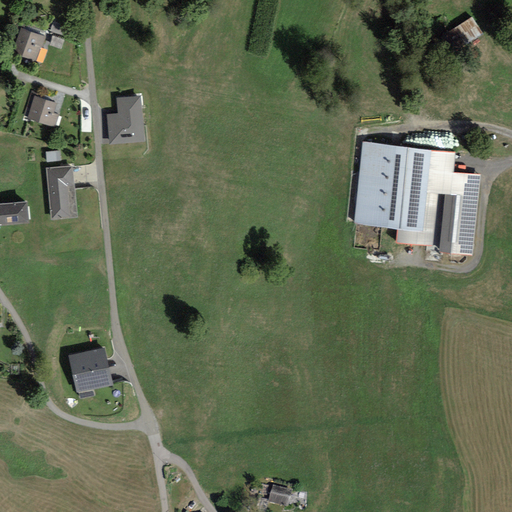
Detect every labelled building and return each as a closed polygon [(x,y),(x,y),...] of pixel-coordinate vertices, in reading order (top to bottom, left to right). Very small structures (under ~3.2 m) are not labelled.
[(484,34),(472,16),(456,27),(468,45),(484,34)] [(68,27),(53,22),(49,30),(64,36),(68,27)] [(45,37),(21,28),(12,53),(37,61),(45,37)] [(56,103),(34,96),(27,119),(54,128),(59,115),(53,113),(56,103)] [(144,140),(140,96),(116,98),(118,114),(107,115),(110,143),(144,140)] [(457,151),(362,141),(354,224),(399,229),(397,242),(427,245),(427,251),(472,256),(480,174),(455,172),(457,151)] [(60,150),(45,151),(46,163),(61,161),(60,150)] [(72,166),(46,169),(51,220),(77,218),(72,166)] [(0,203),(0,225),(29,223),(27,201),(0,203)] [(112,385),(104,349),(69,356),(77,393),(112,385)] [(292,490),(273,485),(269,502),(287,507),(292,490)]
